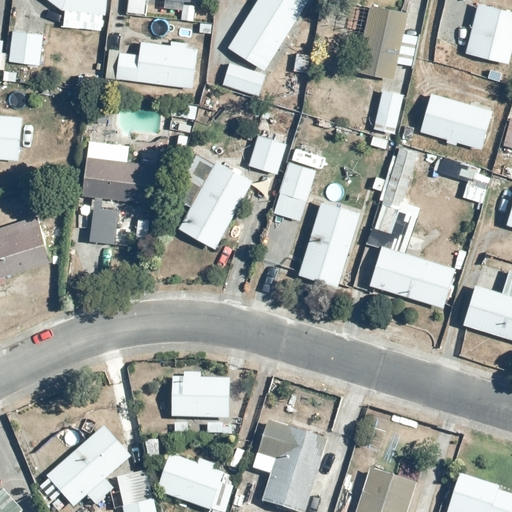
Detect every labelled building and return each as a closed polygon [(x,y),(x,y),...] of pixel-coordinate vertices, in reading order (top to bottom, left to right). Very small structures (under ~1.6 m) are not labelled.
[(47,0),(64,13),(63,26),(102,31),(105,0),(47,0)] [(181,21),(195,21),(196,2),(202,2),(201,0),(128,0),(128,13),(143,14),(143,0),(175,0),(182,0),(181,21)] [(307,1),(305,0),(258,0),(228,48),(264,71),(276,52),(289,61),(305,35),(291,27),(307,1)] [(511,48),(511,13),(478,5),(466,54),(508,64),(511,48)] [(408,14),(370,6),(355,72),(393,81),(398,61),(413,64),(419,36),(404,32),(408,14)] [(42,32),(12,29),(9,62),(39,65),(42,32)] [(197,45),(141,39),(139,55),(118,52),(115,79),(193,87),(197,45)] [(265,74),(227,63),(220,84),(258,96),(265,74)] [(403,94),(382,89),(373,130),(394,135),(403,94)] [(492,110),(430,94),(420,133),(482,150),(492,110)] [(20,116),(0,114),(0,158),(18,159),(20,116)] [(511,118),(510,118),(503,146),(511,148),(511,118)] [(248,165),(260,169),(255,185),(271,191),(281,158),(287,141),(259,132),(248,165)] [(91,196),(91,198),(87,242),(116,245),(120,201),(154,203),(157,166),(159,148),(139,146),(137,162),(127,161),(128,145),(86,142),(82,195),(91,196)] [(419,154),(389,143),(373,189),(380,191),(376,202),(382,204),(371,237),(388,243),(419,154)] [(319,159),(292,151),(273,213),(300,221),(319,159)] [(255,179),(219,159),(182,226),(218,246),(255,179)] [(324,199),(301,273),(340,285),(363,211),(324,199)] [(50,264),(36,216),(0,226),(0,285),(18,280),(16,274),(50,264)] [(385,244),(372,283),(446,306),(458,267),(385,244)] [(511,294),(478,284),(466,322),(511,336),(511,294)] [(175,376),(174,416),(231,418),(233,378),(203,377),(203,372),(186,371),(186,376),(175,376)] [(265,501),(301,511),(307,511),(330,438),(271,420),(260,453),(278,458),(265,501)] [(134,456),(107,425),(49,476),(77,507),(90,495),(99,504),(116,488),(108,479),(134,456)] [(157,437),(144,438),(146,463),(159,462),(157,437)] [(66,451),(58,441),(39,457),(47,467),(66,451)] [(160,491),(214,509),(226,472),(216,468),(217,464),(202,458),(200,463),(173,454),(160,491)] [(409,511),(419,482),(372,467),(358,511),(409,511)] [(154,511),(147,471),(117,476),(123,511),(154,511)] [(449,511),(511,511),(511,492),(501,489),(502,486),(462,473),(449,511)] [(0,511),(23,511),(25,510),(6,488),(0,493),(0,511)]
